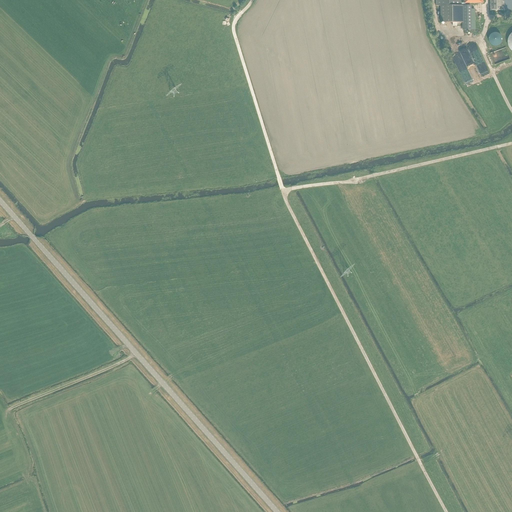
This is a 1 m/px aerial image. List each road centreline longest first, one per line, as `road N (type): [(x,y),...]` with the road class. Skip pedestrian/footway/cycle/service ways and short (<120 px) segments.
road 1 (track): [(446,511),(283,190),(511,142)]
road 2 (tertiary): [(276,511),(0,201)]
road 3 (track): [(251,0),(240,26),(297,72),(350,150),(356,179)]
